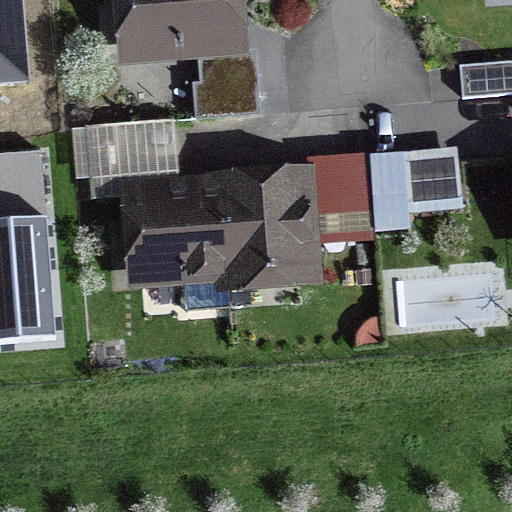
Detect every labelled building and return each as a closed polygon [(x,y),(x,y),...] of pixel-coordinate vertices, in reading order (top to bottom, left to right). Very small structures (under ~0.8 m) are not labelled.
[(0,0),(0,79),(27,78),(21,0),(0,0)] [(245,0),(113,0),(119,67),(197,60),(250,56),(249,51),(245,0)] [(257,51),(249,51),(250,56),(197,60),(199,83),(192,84),(195,121),(262,116),(257,51)] [(511,61),(459,66),(462,99),(511,95),(511,61)] [(0,342),(53,339),(39,153),(0,156),(0,342)] [(308,158),(313,245),(375,241),(370,154),(308,158)] [(454,154),(393,160),(398,212),(459,206),(454,154)] [(305,183),(268,186),(191,190),(142,192),(147,280),(310,271),(309,248),(305,183)]
